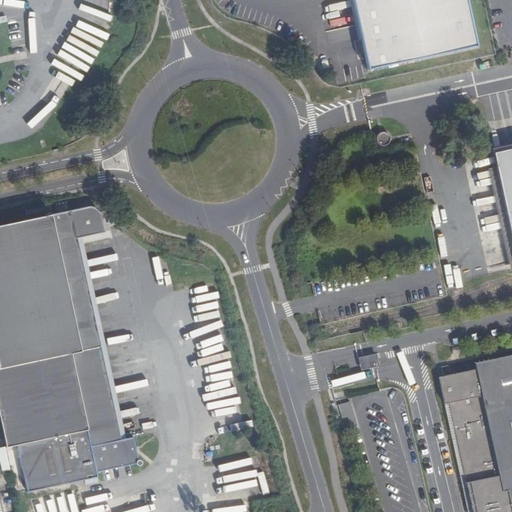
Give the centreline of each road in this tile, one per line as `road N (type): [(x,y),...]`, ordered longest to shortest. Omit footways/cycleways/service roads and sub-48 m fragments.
road 1 (unclassified): [(325,511),(238,216)]
road 2 (unknown): [(189,511),(174,390),(135,245)]
road 3 (unclassified): [(290,126),(511,78)]
road 4 (unclassified): [(0,199),(102,177),(151,188)]
road 5 (unclassified): [(139,123),(122,144),(98,154),(0,176)]
road 6 (unclassified): [(290,126),(281,102),(240,69),(189,69)]
